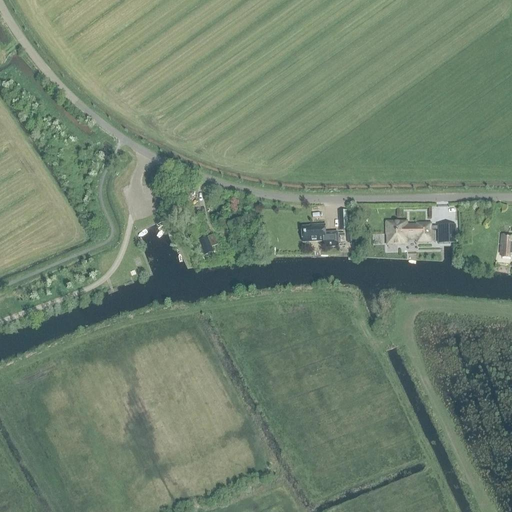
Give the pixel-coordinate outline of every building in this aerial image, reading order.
[(339,222),(347,221),(346,211),(338,212),(339,222)] [(251,230),(246,215),(230,221),(235,235),(233,235),(237,245),(239,245),(240,249),(250,245),(245,233),(251,230)] [(389,239),(389,243),(398,243),(398,245),(407,244),(407,240),(419,240),(419,243),(435,243),(435,232),(431,232),(431,225),(418,225),(418,227),(406,227),(406,224),(387,224),(387,235),(389,235),(389,239)] [(303,228),(304,243),(325,243),(325,249),(339,248),(339,234),(327,235),(327,226),(315,226),(315,228),(303,228)] [(373,233),(373,244),(386,244),(385,233),(373,233)] [(511,236),(501,236),(500,254),(502,254),(502,258),(510,258),(510,254),(511,254),(511,236)] [(212,248),(207,237),(198,241),(204,256),(209,254),(207,249),(212,248)]
